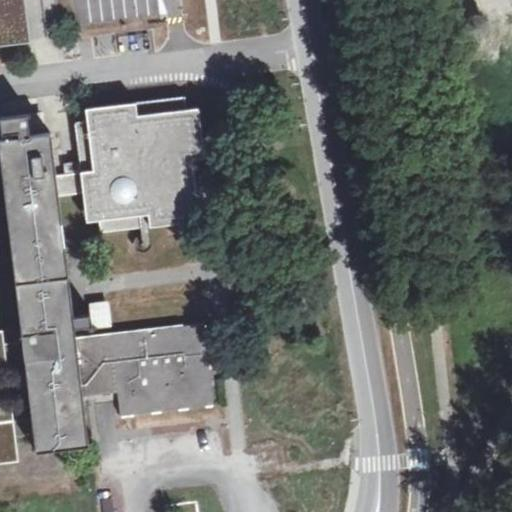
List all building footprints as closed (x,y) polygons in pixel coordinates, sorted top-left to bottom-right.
[(0,0),(0,44),(31,41),(25,0),(0,0)] [(125,116),(75,122),(80,161),(81,172),(93,171),(96,192),(101,232),(141,227),(142,233),(139,234),(137,236),(135,238),(135,240),(135,245),(135,247),(138,249),(140,251),(142,252),(148,251),(151,249),(152,248),(152,246),(153,244),(150,214),(211,206),(205,156),(193,158),(185,96),(123,104),(125,116)] [(30,113),(0,116),(0,121),(3,138),(0,138),(0,140),(1,140),(24,333),(21,333),(22,334),(23,334),(24,341),(33,435),(36,451),(86,445),(82,405),(84,405),(84,404),(80,404),(79,393),(74,339),(70,314),(60,224),(57,199),(59,199),(59,197),(57,198),(57,196),(54,176),(54,173),(56,173),(56,172),(54,172),(51,147),(53,147),(53,146),(50,146),(49,134),(51,134),(51,133),(33,135),(32,129),(38,128),(37,121),(36,113),(30,114),(30,113)] [(65,174),(81,172),(80,161),(64,163),(65,174)] [(54,176),(57,196),(96,192),(93,171),(81,172),(65,174),(54,176)] [(93,329),(112,327),(109,301),(90,303),(91,309),(90,309),(90,313),(80,314),(81,324),(91,323),(92,327),(93,327),(93,329)] [(117,388),(120,416),(214,404),(212,381),(204,382),(203,370),(210,369),(205,323),(112,334),(117,388)] [(33,435),(24,341),(5,343),(3,330),(0,330),(0,462),(19,461),(16,437),(33,435)] [(117,388),(112,334),(74,339),(79,393),(98,391),(117,388)]
